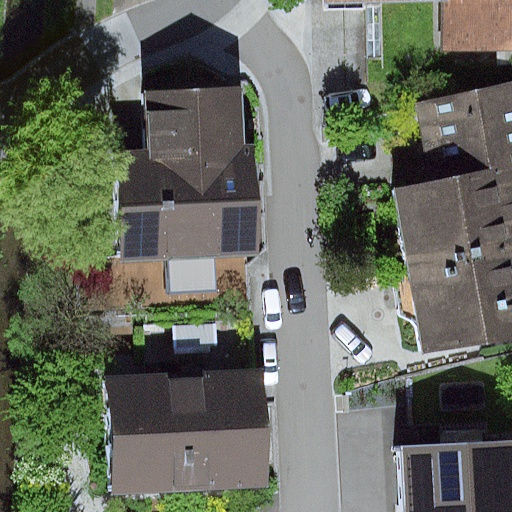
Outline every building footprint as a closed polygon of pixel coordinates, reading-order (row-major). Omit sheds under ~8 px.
[(511,0),(442,0),(441,52),(511,53),(511,0)] [(511,86),(397,106),(412,188),(490,174),(496,208),(511,205),(511,86)] [(168,119),(139,120),(141,156),(109,158),(114,255),(163,252),(166,307),(211,304),(208,252),(241,250),(232,95),(167,99),(168,119)] [(412,188),(390,190),(417,360),(511,344),(511,205),(496,208),(490,174),(412,188)] [(246,374),(107,379),(112,489),(251,483),(246,374)] [(511,511),(511,442),(404,448),(407,511),(511,511)]
